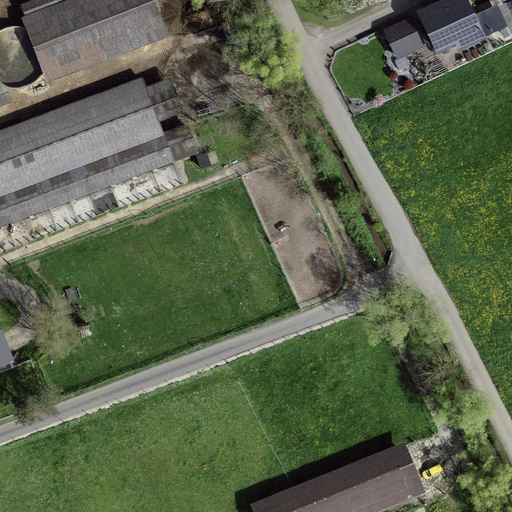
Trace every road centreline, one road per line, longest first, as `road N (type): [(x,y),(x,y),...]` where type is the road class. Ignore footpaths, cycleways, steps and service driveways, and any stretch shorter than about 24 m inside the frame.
road 1 (unclassified): [(387,286),(0,433)]
road 2 (unclassified): [(337,122),(511,443)]
road 3 (residential): [(276,0),(337,122)]
